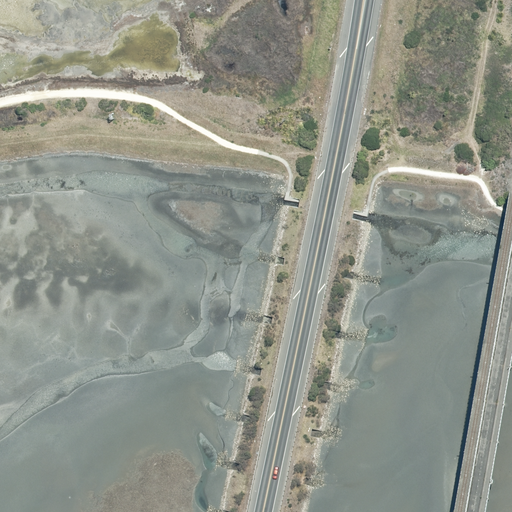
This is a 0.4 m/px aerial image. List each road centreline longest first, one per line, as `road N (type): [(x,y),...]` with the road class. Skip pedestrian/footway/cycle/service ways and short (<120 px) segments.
road 1 (trunk): [(369,0),(267,511)]
road 2 (trunk): [(256,511),(355,0)]
